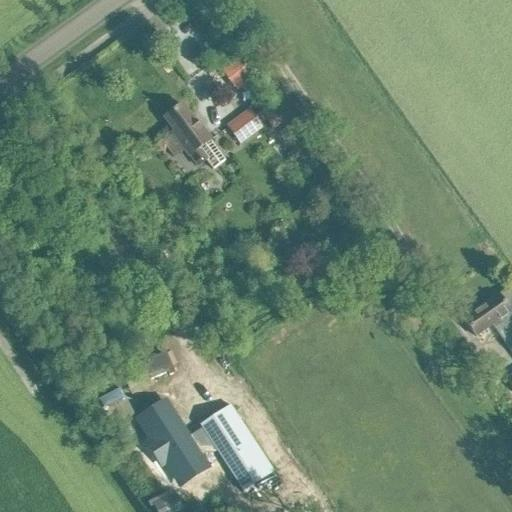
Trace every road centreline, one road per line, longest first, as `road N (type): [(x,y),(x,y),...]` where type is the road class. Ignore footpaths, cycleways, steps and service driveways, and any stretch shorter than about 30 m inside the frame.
road 1 (track): [(479,395),(202,0)]
road 2 (track): [(0,84),(197,373),(196,402)]
road 3 (tertiary): [(0,85),(118,0)]
